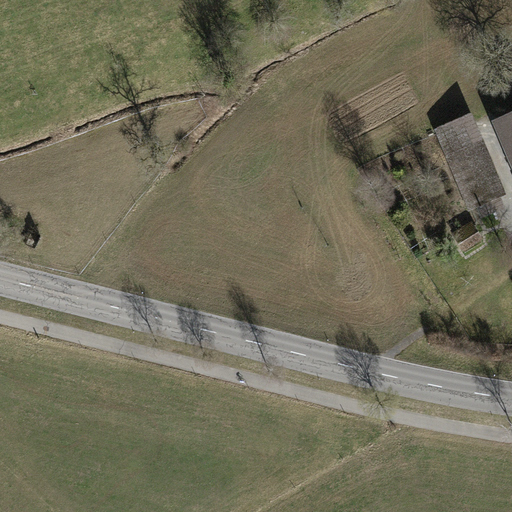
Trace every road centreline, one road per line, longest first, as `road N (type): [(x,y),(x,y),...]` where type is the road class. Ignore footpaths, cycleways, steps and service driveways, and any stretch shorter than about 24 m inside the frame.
road 1 (tertiary): [(0,278),(366,371),(511,399)]
road 2 (track): [(366,371),(511,274)]
